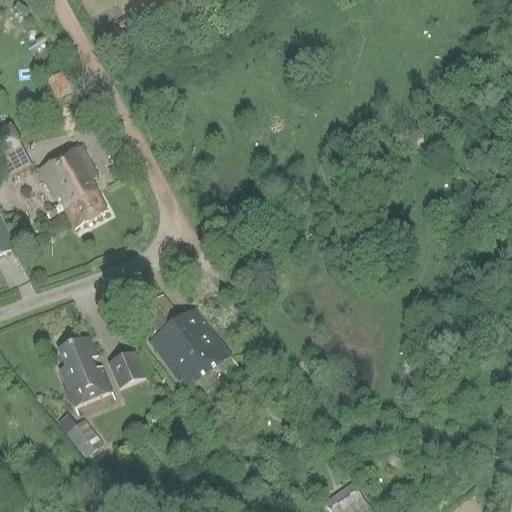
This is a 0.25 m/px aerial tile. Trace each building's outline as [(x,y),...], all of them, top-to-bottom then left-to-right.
[(54,92),(68,84),(63,74),(49,82),(54,92)] [(0,129),(0,152),(1,154),(0,154),(0,167),(7,179),(33,164),(10,124),(0,129)] [(75,235),(110,216),(92,184),(98,181),(82,150),(40,173),(60,210),(62,209),(75,235)] [(45,212),(49,221),(59,216),(54,207),(45,212)] [(0,257),(16,249),(0,218),(0,257)] [(186,393),(230,359),(194,311),(180,321),(159,338),(149,345),(186,393)] [(76,408),(111,393),(102,370),(95,373),(90,362),(97,359),(89,342),(60,354),(68,372),(62,374),(76,408)] [(146,382),(135,356),(109,367),(120,393),(146,382)] [(193,387),(183,395),(206,425),(216,418),(193,387)] [(103,447),(85,423),(67,437),(86,460),(103,447)] [(329,511),(371,511),(353,485),(324,505),(329,511)]
